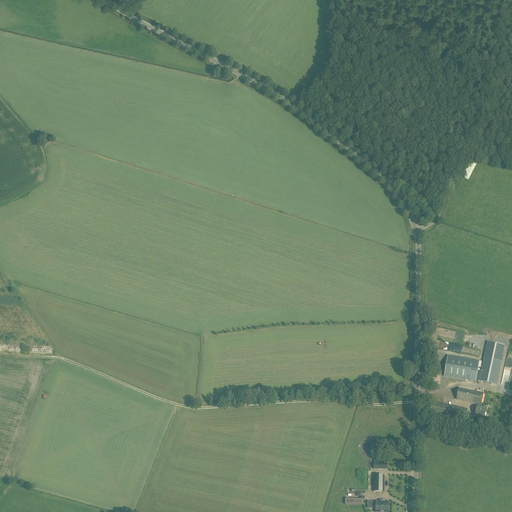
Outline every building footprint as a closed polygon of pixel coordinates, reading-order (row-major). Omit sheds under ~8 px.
[(480,373),(479,381),(497,385),(505,345),(487,341),(480,373)] [(474,360),(476,348),(464,346),(462,358),(474,360)] [(448,356),(444,377),(479,383),(479,381),(480,373),(478,373),(480,361),(448,356)] [(511,383),(511,374),(500,373),(499,382),(511,383)] [(457,400),(474,403),(475,397),(474,397),(475,391),(460,388),(457,400)] [(481,404),(484,393),(475,391),(474,397),(475,397),(474,403),(479,404),(479,405),(481,405),(481,404)] [(468,411),(433,403),(430,417),(465,424),(468,411)] [(482,404),(481,404),(481,405),(479,405),(478,407),(476,414),(485,416),(486,409),(481,408),(482,404)] [(387,460),(374,459),(374,469),(387,469),(387,460)] [(374,475),(373,491),(384,492),(384,476),(374,475)] [(368,502),(368,508),(373,508),(376,508),(376,511),(388,511),(389,502),(385,502),(385,500),(380,500),(380,502),(377,502),(373,502),(368,502)]
